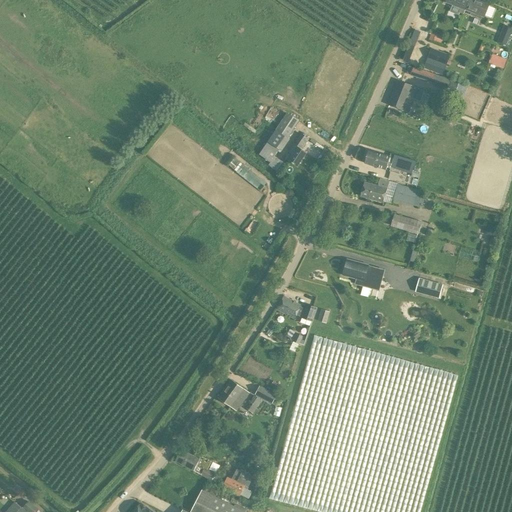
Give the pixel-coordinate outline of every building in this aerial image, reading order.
[(446,0),(445,3),(465,10),(469,0),(446,0)] [(469,0),(465,10),(475,14),(474,17),(481,20),(483,17),(484,18),(489,4),(478,0),(469,0)] [(433,30),(431,37),(442,41),(444,34),(433,30)] [(414,48),(420,33),(414,31),(408,45),(414,48)] [(510,34),(502,31),(498,42),(506,45),(510,34)] [(401,58),(408,61),(412,48),(405,46),(401,58)] [(428,58),(446,65),(450,55),(431,48),(428,58)] [(509,58),(495,53),(491,62),(505,67),(509,58)] [(413,67),(410,75),(438,84),(441,77),(413,67)] [(409,112),(418,88),(398,80),(389,104),(409,112)] [(446,92),(462,98),(467,86),(451,80),(446,92)] [(471,104),(465,102),(462,109),(479,116),(488,94),(476,89),(471,104)] [(259,154),(271,162),(279,150),(282,151),(290,139),(288,138),(299,121),(287,113),(268,142),(259,154)] [(297,167),(306,153),(301,150),(308,139),(300,134),(299,136),(288,153),(291,155),(288,160),(297,167)] [(391,168),(412,174),(411,176),(419,178),(420,173),(413,170),(415,161),(394,155),(395,154),(391,153),(390,156),(369,150),(365,163),(386,169),(386,167),(391,168)] [(263,184),(248,172),(250,170),(241,163),(236,170),(260,189),(263,184)] [(361,196),(383,202),(389,181),(380,178),(378,185),(365,182),(361,196)] [(413,189),(398,184),(394,198),(394,200),(418,207),(423,191),(413,189)] [(394,214),(391,226),(418,234),(422,222),(394,214)] [(368,266),(346,260),(342,276),(356,280),(355,285),(363,288),(360,296),(369,298),(371,290),(379,292),(385,271),(368,267),(368,266)] [(440,299),(443,286),(419,279),(415,292),(440,299)] [(284,299),(284,313),(308,313),(309,307),(317,307),(317,299),(284,299)] [(329,311),(322,309),(319,320),(326,322),(329,311)] [(295,332),(290,329),(286,335),(291,338),(295,332)] [(300,344),(303,337),(296,333),(293,341),(300,344)] [(249,393),(231,380),(219,397),(237,410),(249,393)] [(259,388),(256,394),(272,403),(276,397),(259,388)] [(262,400),(254,395),(250,402),(253,404),(249,410),(253,413),(262,400)] [(211,480),(214,473),(207,469),(211,462),(200,456),(199,459),(182,449),(175,461),(194,471),(211,480)] [(254,476),(241,469),(240,470),(236,469),(231,479),(227,476),(222,487),(239,496),(243,490),(245,492),(254,476)] [(243,511),(202,490),(190,511),(187,511),(183,510),(181,511),(243,511)] [(28,511),(39,511),(38,510),(29,501),(22,507),(28,511)] [(152,511),(141,503),(134,511),(152,511)]
